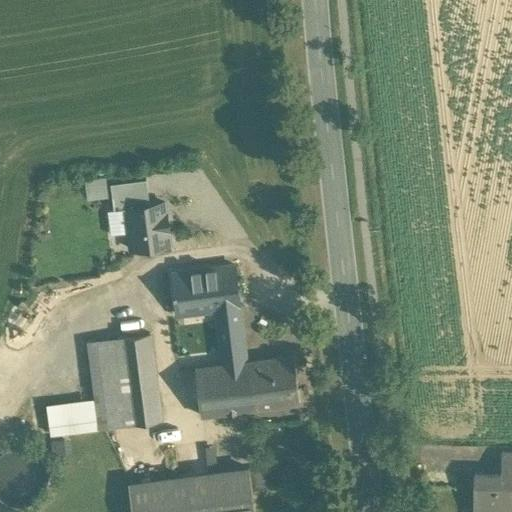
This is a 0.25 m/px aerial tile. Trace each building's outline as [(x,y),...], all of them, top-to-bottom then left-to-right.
[(87,177),(90,196),(111,193),(108,173),(87,177)] [(126,206),(150,203),(147,177),(111,182),(114,209),(126,207),(126,206)] [(126,206),(126,207),(129,229),(131,248),(170,243),(165,201),(150,203),(126,206)] [(126,207),(114,209),(109,209),(112,231),(129,229),(126,207)] [(234,263),(173,271),(178,313),(216,308),(240,306),(234,263)] [(240,306),(216,308),(223,362),(246,359),(240,306)] [(150,331),(120,335),(129,404),(159,401),(150,331)] [(120,335),(87,339),(94,396),(98,427),(131,423),(129,404),(120,335)] [(294,354),(250,359),(256,407),(300,402),(294,354)] [(223,362),(195,366),(201,414),(256,407),(250,359),(246,359),(223,362)] [(94,396),(47,402),(51,433),(98,427),(94,396)] [(159,401),(129,404),(131,423),(161,419),(159,401)] [(64,438),(52,440),(53,453),(66,451),(64,438)] [(46,488),(48,477),(46,466),(39,456),(30,450),(19,448),(8,450),(0,455),(0,498),(8,504),(19,506),(30,504),(40,497),(46,488)] [(502,472),(475,472),(474,507),(511,507),(511,450),(502,451),(502,472)] [(249,466),(130,482),(133,511),(254,511),(252,488),(249,468),(249,466)] [(265,466),(249,468),(252,488),(268,486),(265,466)]
